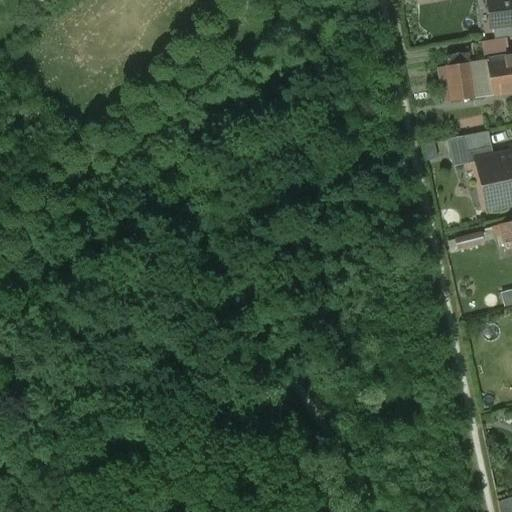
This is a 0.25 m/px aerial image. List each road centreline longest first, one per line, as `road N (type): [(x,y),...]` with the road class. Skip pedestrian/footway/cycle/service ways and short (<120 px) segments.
road 1 (track): [(0,511),(127,387),(410,158)]
road 2 (track): [(129,123),(376,511)]
